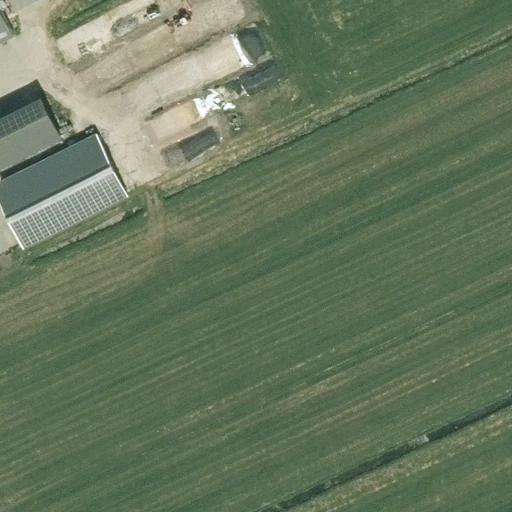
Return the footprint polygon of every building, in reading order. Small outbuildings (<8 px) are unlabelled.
[(0,5),(0,40),(14,34),(0,5)] [(216,10),(136,51),(147,71),(226,30),(216,10)] [(265,65),(227,81),(235,100),(273,84),(265,65)] [(267,120),(297,106),(290,91),(260,106),(267,120)] [(127,193),(97,133),(0,182),(0,199),(23,245),(127,193)]
